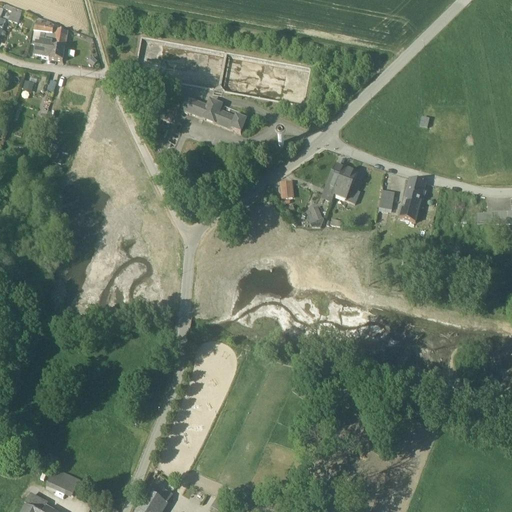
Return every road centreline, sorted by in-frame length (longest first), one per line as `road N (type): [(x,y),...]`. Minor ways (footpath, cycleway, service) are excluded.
road 1 (residential): [(189,245),(110,77),(0,60)]
road 2 (residential): [(189,245),(178,373),(125,511)]
road 3 (track): [(322,142),(284,127),(243,147),(187,124),(171,162),(156,175)]
road 4 (residential): [(465,0),(322,142)]
road 5 (residential): [(511,193),(483,194),(322,142)]
road 6 (residential): [(322,142),(189,245)]
road 7 (track): [(284,127),(243,106),(137,81)]
